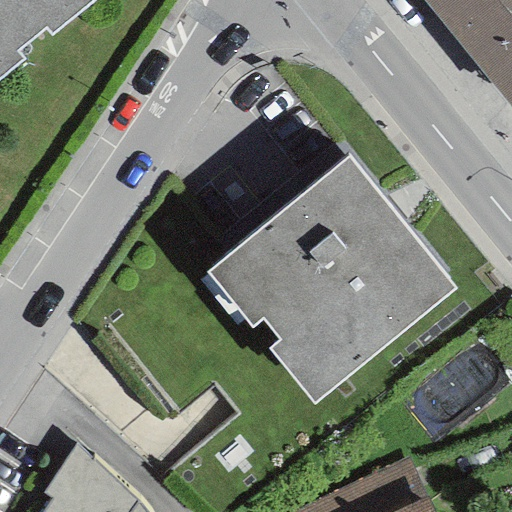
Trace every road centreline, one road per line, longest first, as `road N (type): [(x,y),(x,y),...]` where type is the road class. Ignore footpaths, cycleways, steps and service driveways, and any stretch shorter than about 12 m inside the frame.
road 1 (residential): [(0,331),(225,0)]
road 2 (residential): [(312,0),(511,244)]
